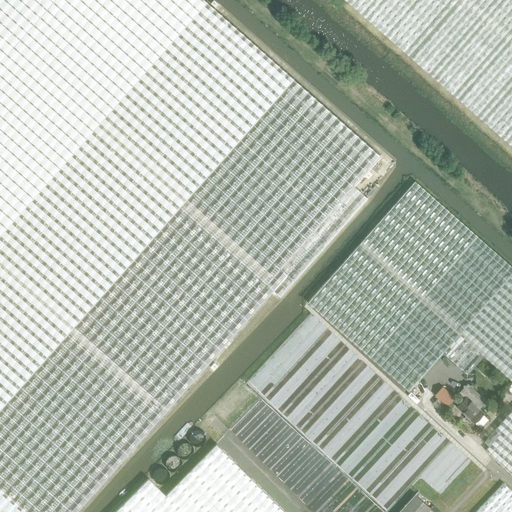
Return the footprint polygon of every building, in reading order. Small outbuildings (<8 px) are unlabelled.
[(0,0),(0,510),(2,511),(76,511),(274,288),(282,295),(368,197),(366,196),(353,185),(380,155),(207,2),(204,0),(0,0)] [(511,0),(344,0),(511,147),(511,0)] [(511,267),(413,181),(306,302),(408,392),(442,353),(467,374),(482,356),(511,382),(511,408),(482,441),(487,446),(484,449),(511,476),(511,267)] [(302,309),(210,416),(292,485),(291,483),(288,480),(284,463),(290,456),(290,458),(297,450),(303,449),(305,446),(309,445),(304,441),(302,434),(314,444),(313,446),(389,511),(395,504),(394,496),(397,499),(400,495),(404,494),(420,476),(442,494),(470,460),(469,450),(302,309)] [(473,423),(474,423),(479,428),(487,419),(482,414),(483,413),(478,408),(483,403),(478,398),(480,395),(472,388),(471,385),(468,385),(467,384),(466,385),(463,385),(463,388),(459,392),(465,398),(456,407),(466,416),(463,418),(468,423),(471,421),(473,423)] [(448,405),(453,399),(441,387),(436,393),(448,405)] [(500,407),(495,402),(488,410),(493,414),(500,407)] [(284,511),(216,444),(165,495),(148,478),(114,511),(284,511)] [(511,511),(511,491),(503,483),(475,511),(511,511)] [(425,511),(429,508),(413,494),(397,511),(425,511)]
